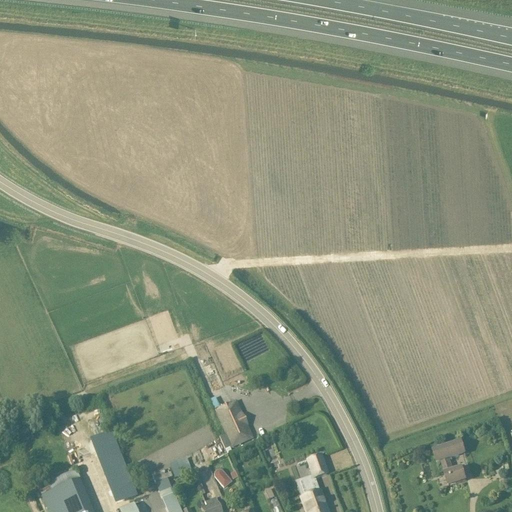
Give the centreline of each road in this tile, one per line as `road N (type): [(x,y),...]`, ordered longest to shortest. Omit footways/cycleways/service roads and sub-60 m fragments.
road 1 (unclassified): [(378,511),(346,427),(316,377),(254,307),(169,255),(80,224),(0,181)]
road 2 (motorway): [(147,0),(511,64)]
road 3 (motorway): [(511,38),(320,0)]
